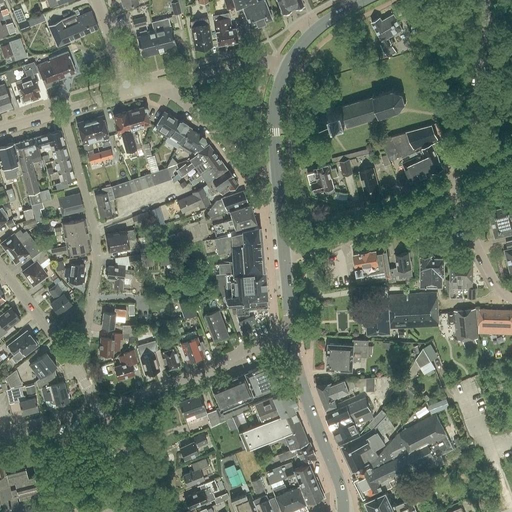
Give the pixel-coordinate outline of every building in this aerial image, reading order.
[(170,0),(174,14),(182,13),(182,11),(185,11),(182,0),(170,0)] [(223,0),(227,9),(234,7),(232,0),(223,0)] [(242,8),(249,28),(271,20),(263,0),(261,0),(254,3),(253,0),(232,0),(234,7),(235,10),(242,8)] [(277,0),(282,13),(283,13),(284,14),(290,12),(289,10),(292,9),(288,0),(277,0)] [(288,0),(292,9),(296,7),(298,8),(301,7),(302,4),(300,0),(288,0)] [(75,14),(48,25),(57,45),(98,28),(91,11),(76,17),(75,14)] [(238,40),(236,27),(232,28),(229,12),(214,15),(219,43),(238,40)] [(371,22),(381,40),(402,29),(393,13),(381,20),(380,17),(371,22)] [(195,48),(212,44),(207,17),(201,18),(200,15),(196,16),(196,19),(190,20),(195,48)] [(145,16),(133,19),(135,27),(147,24),(145,16)] [(19,24),(22,32),(30,28),(29,26),(27,20),(19,24)] [(152,30),(159,52),(165,51),(164,48),(175,45),(168,20),(151,24),(152,30)] [(0,36),(9,34),(5,24),(1,25),(0,21),(0,36)] [(12,23),(7,25),(10,34),(16,32),(12,23)] [(142,57),(159,52),(152,30),(145,32),(146,33),(136,36),(142,57)] [(16,59),(27,55),(20,38),(10,42),(16,59)] [(390,39),(380,44),(388,57),(397,52),(390,39)] [(9,43),(1,46),(5,58),(14,55),(9,43)] [(57,78),(75,71),(68,51),(50,58),(51,60),(48,61),(47,60),(37,64),(46,86),(58,81),(57,78)] [(39,86),(34,74),(38,72),(34,62),(25,65),(27,69),(24,70),(26,75),(24,76),(22,70),(14,74),(20,91),(21,91),(24,100),(39,94),(36,87),(39,86)] [(0,74),(3,82),(3,83),(4,88),(12,85),(6,71),(0,73),(0,74)] [(5,88),(4,88),(3,83),(0,83),(0,109),(11,105),(5,88)] [(345,122),(346,125),(348,124),(347,123),(358,120),(358,121),(359,121),(359,120),(370,117),(370,118),(372,117),(371,116),(378,114),(379,117),(380,117),(380,114),(387,112),(388,114),(390,114),(389,112),(397,109),(397,111),(399,110),(398,109),(402,103),(405,102),(404,100),(403,100),(401,93),(402,93),(402,91),(399,92),(393,90),(392,88),(390,88),(391,90),(383,92),(382,90),(381,91),(381,93),(374,95),(373,93),(371,93),(372,97),(366,99),(365,98),(364,98),(364,99),(353,103),(353,102),(351,102),(351,103),(342,106),(342,105),(341,106),(342,109),(329,113),(332,126),(345,122)] [(141,148),(140,143),(137,133),(135,134),(133,128),(150,124),(147,114),(148,109),(145,106),(126,110),(136,149),(141,148)] [(126,152),(136,149),(126,110),(113,114),(116,123),(114,123),(118,137),(122,136),(126,152)] [(168,135),(178,119),(164,110),(155,124),(158,126),(157,129),(168,135)] [(97,120),(90,121),(95,140),(101,138),(103,146),(111,144),(104,119),(99,121),(97,120)] [(181,121),(178,119),(168,135),(180,143),(184,136),(187,138),(192,129),(191,128),(192,128),(187,125),(187,123),(183,120),(181,121)] [(91,164),(101,161),(99,152),(95,154),(92,141),(95,140),(90,121),(86,123),(85,124),(79,126),(87,151),(91,164)] [(431,125),(383,138),(392,160),(402,156),(404,161),(402,162),(410,181),(419,178),(420,180),(428,178),(426,174),(442,167),(431,141),(437,139),(431,125)] [(35,137),(37,145),(38,147),(44,145),(45,150),(49,149),(50,148),(65,144),(61,129),(35,137)] [(180,143),(181,144),(178,147),(190,154),(192,151),(194,152),(197,149),(205,141),(204,136),(192,129),(187,138),(184,136),(180,143)] [(14,143),(19,160),(29,193),(32,204),(42,201),(50,199),(48,188),(39,191),(31,160),(40,157),(36,146),(37,145),(35,137),(14,143)] [(8,145),(5,146),(13,177),(16,176),(16,173),(18,173),(16,162),(18,162),(18,160),(19,160),(14,143),(11,144),(11,143),(7,144),(8,145)] [(143,144),(150,169),(155,167),(148,143),(143,144)] [(52,148),(55,159),(68,155),(65,144),(50,148),(49,149),(52,148)] [(185,164),(177,171),(179,174),(181,177),(195,166),(214,152),(208,144),(197,152),(198,153),(190,159),(192,162),(187,166),(185,164)] [(6,179),(13,177),(5,146),(0,146),(0,156),(6,179)] [(111,149),(99,152),(101,161),(113,157),(111,149)] [(220,160),(214,152),(195,166),(198,171),(189,178),(191,181),(220,160)] [(391,164),(388,154),(382,156),(385,166),(391,164)] [(55,159),(58,170),(71,166),(68,155),(55,159)] [(356,158),(349,160),(351,167),(358,165),(356,158)] [(227,169),(220,160),(191,181),(194,185),(204,178),(207,183),(227,169)] [(339,162),(343,177),(353,175),(351,167),(349,160),(339,162)] [(333,185),(334,185),(331,176),(333,175),(329,163),(322,165),(317,166),(318,169),(307,172),(309,182),(310,181),(313,190),(324,188),(325,191),(327,192),(333,190),(334,189),(333,185)] [(74,178),(71,166),(58,170),(61,181),(57,182),(58,188),(68,185),(66,180),(74,178)] [(167,167),(162,169),(166,181),(171,179),(167,167)] [(365,195),(379,191),(374,167),(359,171),(365,195)] [(160,183),(166,181),(162,169),(156,171),(160,183)] [(206,185),(212,194),(219,189),(221,193),(228,188),(229,189),(237,183),(228,169),(206,185)] [(155,185),(160,183),(156,171),(150,173),(155,185)] [(149,187),(155,185),(150,173),(145,175),(149,187)] [(174,183),(181,177),(179,174),(179,173),(172,178),(174,183)] [(143,189),(149,187),(145,175),(139,177),(143,189)] [(137,191),(143,189),(139,177),(133,179),(137,191)] [(131,193),(137,191),(133,179),(127,181),(131,193)] [(127,181),(122,183),(126,195),(131,193),(127,181)] [(116,185),(120,197),(126,195),(122,183),(117,185),(116,184),(116,185)] [(114,199),(120,197),(116,185),(111,186),(114,199)] [(206,198),(212,194),(206,185),(205,186),(205,185),(200,188),(191,192),(193,194),(176,202),(181,212),(197,204),(199,207),(208,203),(206,198)] [(112,213),(109,200),(114,199),(111,186),(102,189),(103,193),(96,195),(101,216),(112,213)] [(12,188),(7,190),(10,201),(16,200),(12,188)] [(217,220),(215,215),(227,211),(226,209),(247,201),(243,190),(221,198),(215,200),(206,212),(208,217),(210,216),(211,222),(217,220)] [(62,213),(82,209),(78,192),(58,197),(62,213)] [(44,207),(42,201),(32,204),(37,222),(43,221),(40,208),(44,207)] [(231,218),(235,229),(256,223),(250,203),(229,210),(231,218)] [(5,219),(9,215),(1,205),(0,205),(0,224),(6,220),(5,219)] [(494,238),(511,233),(511,205),(511,206),(488,212),(494,238)] [(148,211),(151,218),(152,218),(154,224),(161,222),(156,209),(148,211)] [(135,224),(151,218),(148,211),(133,217),(135,224)] [(36,226),(35,218),(31,219),(30,216),(24,217),(25,220),(23,221),(24,228),(36,226)] [(64,231),(86,226),(84,217),(62,222),(63,225),(53,227),(55,233),(64,231)] [(13,218),(6,222),(9,228),(16,224),(13,218)] [(235,232),(235,229),(231,218),(211,223),(214,237),(235,232)] [(48,221),(39,222),(40,229),(50,227),(48,221)] [(209,234),(206,225),(200,226),(199,221),(184,224),(188,239),(209,234)] [(261,270),(260,249),(258,225),(242,230),(242,231),(215,239),(214,238),(208,239),(202,241),(205,255),(211,254),(212,255),(220,253),(220,254),(232,251),(233,263),(219,263),(220,273),(261,271),(261,270)] [(88,239),(86,226),(64,231),(66,244),(88,239)] [(0,242),(7,252),(22,240),(30,235),(27,230),(23,233),(19,228),(0,242)] [(105,235),(106,243),(135,237),(133,229),(105,235)] [(35,256),(46,248),(42,242),(38,245),(30,235),(22,240),(7,252),(15,262),(30,250),(35,256)] [(147,236),(139,237),(141,246),(149,244),(147,236)] [(135,237),(106,243),(108,252),(123,249),(127,248),(136,246),(135,237)] [(67,245),(59,247),(51,249),(52,254),(68,251),(68,253),(90,248),(88,239),(66,244),(67,245)] [(395,274),(394,267),(389,268),(385,245),(353,251),(354,253),(352,255),(354,263),(356,264),(359,281),(384,277),(385,282),(396,280),(395,274)] [(47,273),(43,268),(51,262),(49,258),(46,248),(35,256),(32,258),(34,261),(22,271),(32,285),(47,273)] [(171,249),(159,250),(161,265),(173,263),(171,249)] [(151,251),(141,253),(143,265),(154,264),(151,251)] [(397,267),(394,267),(395,274),(398,274),(399,279),(407,278),(407,276),(413,275),(412,267),(411,261),(410,261),(409,252),(395,255),(397,267)] [(129,255),(129,256),(130,263),(141,262),(140,254),(129,255)] [(441,276),(443,276),(443,258),(430,258),(430,255),(420,255),(420,287),(441,286),(441,276)] [(63,260),(55,262),(57,271),(65,269),(63,260)] [(453,295),(453,288),(462,288),(462,263),(450,262),(450,279),(447,279),(447,295),(453,295)] [(122,288),(123,279),(124,277),(132,277),(133,269),(124,269),(124,264),(117,263),(117,266),(108,265),(107,278),(109,278),(109,281),(115,281),(115,288),(122,288)] [(472,263),(462,263),(462,288),(468,288),(468,297),(475,298),(475,289),(472,288),(472,263)] [(73,287),(77,282),(82,283),(82,281),(85,282),(85,275),(82,275),(84,266),(70,264),(70,268),(65,268),(64,276),(69,277),(69,281),(67,282),(73,287)] [(228,303),(236,303),(236,315),(249,314),(249,308),(266,308),(266,298),(265,269),(261,270),(261,271),(220,273),(221,294),(227,293),(228,303)] [(63,293),(64,292),(68,289),(58,277),(53,281),(56,285),(49,291),(55,299),(50,303),(59,314),(72,304),(63,293)] [(212,295),(213,298),(208,299),(211,306),(216,304),(217,307),(203,313),(213,340),(228,334),(218,309),(223,306),(218,293),(212,295)] [(390,327),(438,325),(438,314),(437,293),(387,295),(388,306),(366,307),(367,334),(390,333),(390,327)] [(192,303),(179,304),(184,317),(196,315),(192,303)] [(4,329),(18,318),(9,307),(0,314),(0,329),(2,327),(4,329)] [(125,316),(126,308),(115,307),(114,312),(103,311),(102,326),(115,327),(116,315),(125,316)] [(456,339),(477,337),(474,308),(453,310),(454,312),(456,339)] [(479,309),(478,327),(478,332),(496,333),(496,328),(497,310),(479,309)] [(511,310),(497,310),(496,328),(496,333),(511,332),(511,310)] [(134,332),(134,324),(122,323),(122,332),(134,332)] [(201,356),(203,355),(195,329),(181,334),(183,340),(181,341),(187,360),(196,357),(198,358),(201,357),(201,356)] [(12,351),(13,352),(33,336),(28,331),(27,332),(26,330),(6,346),(10,352),(12,351)] [(122,339),(122,333),(113,332),(112,337),(100,336),(99,353),(112,354),(112,350),(118,350),(119,339),(122,339)] [(173,345),(178,344),(175,334),(164,338),(167,349),(160,351),(166,367),(179,363),(173,345)] [(13,355),(13,356),(10,358),(13,362),(37,344),(36,342),(37,341),(33,336),(13,352),(14,354),(13,355)] [(353,338),(353,344),(328,343),(327,368),(351,370),(351,360),(360,361),(360,356),(368,357),(369,340),(353,338)] [(153,350),(157,349),(154,339),(137,344),(140,354),(141,356),(140,356),(145,373),(158,370),(153,350)] [(420,368),(431,362),(423,348),(415,360),(420,368)] [(39,377),(36,379),(54,375),(52,367),(56,365),(45,352),(30,365),(39,377)] [(131,363),(136,362),(133,352),(128,353),(129,355),(120,357),(122,364),(115,366),(118,379),(134,374),(131,363)] [(211,386),(220,408),(279,384),(270,362),(244,372),(244,373),(211,386)] [(10,386),(21,383),(16,368),(6,375),(10,386)] [(44,385),(48,398),(45,398),(46,401),(48,404),(50,405),(53,406),(57,405),(56,402),(68,398),(63,380),(56,382),(54,375),(36,379),(38,387),(44,385)] [(352,379),(351,379),(344,380),(343,380),(331,384),(330,382),(317,384),(326,409),(336,405),(333,397),(348,391),(347,388),(353,386),(354,386),(358,385),(366,385),(366,391),(374,391),(373,377),(365,377),(352,379)] [(19,400),(22,412),(37,408),(34,396),(25,398),(24,394),(23,394),(21,385),(10,387),(14,401),(19,400)] [(34,385),(26,387),(28,395),(36,393),(34,385)] [(398,385),(394,391),(399,394),(403,388),(398,385)] [(253,403),(261,422),(244,429),(237,414),(249,409),(247,405),(221,416),(217,407),(215,408),(220,423),(233,417),(247,448),(265,440),(277,436),(283,433),(301,426),(286,391),(253,403)] [(183,415),(204,407),(199,392),(178,400),(183,415)] [(434,403),(438,411),(454,405),(451,397),(434,403)] [(325,415),(329,423),(368,406),(364,398),(325,415)] [(370,410),(368,406),(329,423),(333,432),(353,422),(352,418),(370,410)] [(215,408),(214,408),(215,410),(207,413),(212,426),(220,423),(215,408)] [(339,447),(345,460),(384,441),(384,442),(389,440),(386,434),(384,436),(382,433),(394,425),(387,414),(382,409),(380,412),(379,412),(369,423),(373,428),(361,436),(339,447)] [(398,432),(399,433),(398,433),(396,435),(396,434),(378,454),(374,459),(352,472),(351,473),(355,471),(357,476),(352,479),(362,499),(368,497),(395,485),(445,465),(441,457),(453,451),(435,414),(398,432)] [(338,444),(339,443),(359,434),(353,422),(333,432),(338,444)] [(283,433),(290,449),(307,442),(301,426),(283,433)] [(196,447),(207,442),(203,433),(193,437),(194,440),(179,448),(184,459),(198,453),(196,447)] [(279,440),(277,436),(265,440),(268,445),(279,440)] [(309,441),(307,442),(290,449),(277,454),(279,461),(293,455),(297,465),(315,457),(309,441)] [(384,441),(345,460),(351,473),(352,472),(374,459),(378,454),(374,447),(384,442),(384,441)] [(453,449),(454,451),(442,457),(445,463),(462,455),(458,447),(453,449)] [(9,502),(38,495),(33,474),(27,475),(22,456),(3,461),(1,454),(0,454),(0,503),(3,502),(5,508),(7,507),(10,507),(9,502)] [(204,479),(208,477),(205,469),(209,467),(206,459),(191,465),(194,470),(182,475),(183,476),(182,477),(184,481),(185,481),(187,486),(204,479)] [(271,483),(282,479),(286,477),(289,484),(292,483),(293,485),(296,484),(297,486),(300,493),(302,492),(306,502),(321,495),(308,463),(294,468),(293,469),(292,467),(293,466),(291,461),(280,465),(276,467),(277,469),(267,473),(271,483)] [(251,481),(256,493),(265,489),(264,487),(269,485),(265,476),(251,481)] [(206,488),(184,498),(189,509),(215,498),(212,492),(218,489),(214,479),(204,483),(206,488)] [(282,479),(271,483),(273,488),(271,489),(282,511),(304,502),(300,493),(297,486),(286,490),(283,484),(282,479)] [(245,494),(231,500),(236,511),(261,511),(258,511),(253,499),(247,483),(242,485),(245,494)] [(64,494),(66,491),(65,487),(62,484),(58,485),(56,489),(56,493),(60,495),(64,494)] [(365,500),(370,511),(415,511),(410,499),(394,506),(393,503),(391,504),(385,492),(365,500)] [(266,494),(253,499),(258,511),(261,511),(275,511),(279,511),(274,497),(268,499),(266,494)] [(433,494),(421,498),(426,511),(437,511),(439,511),(433,494)]
